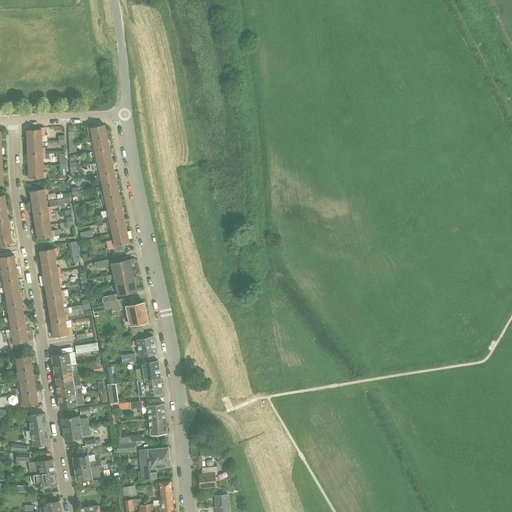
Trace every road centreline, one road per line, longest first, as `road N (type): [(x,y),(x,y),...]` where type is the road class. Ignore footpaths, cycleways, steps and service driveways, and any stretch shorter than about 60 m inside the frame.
road 1 (residential): [(190,511),(179,387),(127,114)]
road 2 (residential): [(12,120),(17,195),(70,511)]
